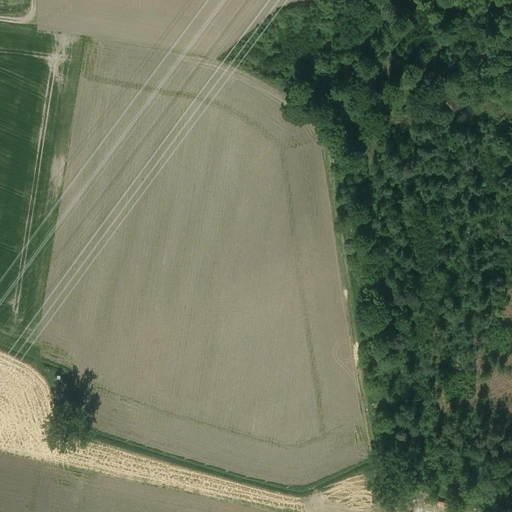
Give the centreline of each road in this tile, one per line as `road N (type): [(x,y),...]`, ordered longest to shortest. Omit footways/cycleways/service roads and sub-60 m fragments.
road 1 (track): [(402,84),(370,98),(354,130),(329,148),(380,485)]
road 2 (track): [(0,18),(80,24),(111,50),(202,66),(281,104),(332,140)]
